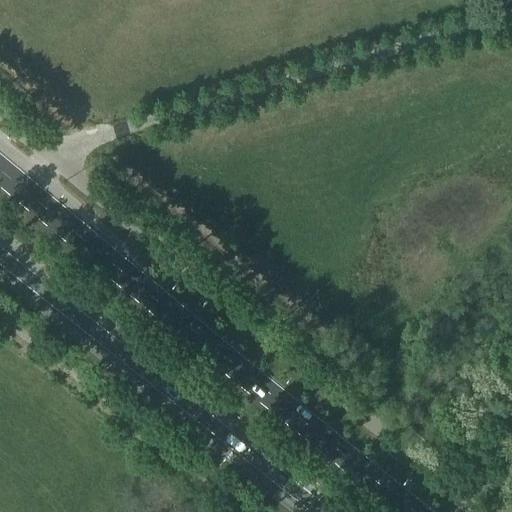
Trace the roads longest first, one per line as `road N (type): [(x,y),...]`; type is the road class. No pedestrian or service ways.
road 1 (unclassified): [(482,511),(52,156),(22,191)]
road 2 (secondary): [(413,511),(22,191)]
road 3 (secondary): [(0,258),(318,511)]
